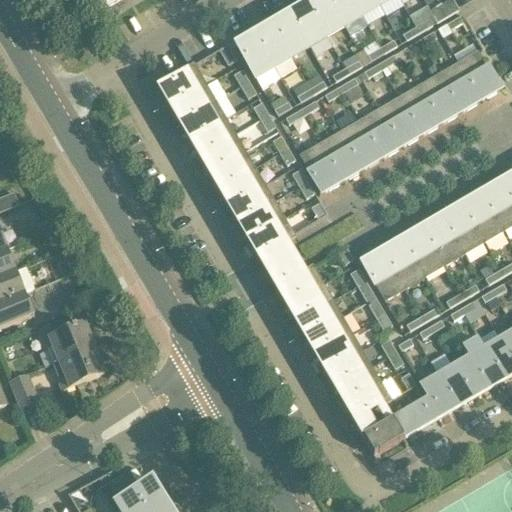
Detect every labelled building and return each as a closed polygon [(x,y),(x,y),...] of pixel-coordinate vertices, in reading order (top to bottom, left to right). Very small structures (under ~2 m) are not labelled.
[(90,0),(98,13),(120,0),(90,0)] [(326,0),(317,0),(307,6),(327,40),(344,30),(326,0)] [(350,0),(326,0),(344,30),(362,19),(350,0)] [(373,0),(350,0),(362,19),(379,9),(373,0)] [(373,0),(379,9),(394,0),(373,0)] [(307,6),(289,17),(309,50),(327,40),(307,6)] [(455,7),(433,20),(436,26),(459,13),(455,7)] [(289,17),(272,27),(291,61),(309,50),(289,17)] [(462,18),(446,27),(450,34),(466,25),(462,18)] [(428,22),(415,30),(419,37),(432,29),(428,22)] [(272,27),(254,37),(274,71),(291,61),(272,27)] [(415,30),(402,38),(406,44),(419,37),(415,30)] [(432,35),(418,44),(422,51),(436,42),(432,35)] [(254,37),(236,48),(255,82),(274,71),(254,37)] [(393,43),(380,51),(384,57),(397,50),(393,43)] [(418,44),(403,53),(407,59),(422,51),(418,44)] [(228,48),(218,54),(227,70),(237,65),(228,48)] [(380,51),(367,58),(371,65),(384,57),(380,51)] [(477,54),(457,66),(479,104),(502,91),(501,90),(499,91),(477,54)] [(393,58),(378,67),(382,74),(397,65),(393,58)] [(358,64),(345,71),(349,78),(362,70),(358,64)] [(457,66),(437,77),(460,116),(479,104),(457,66)] [(378,67),(364,76),(368,82),(382,74),(378,67)] [(159,91),(158,91),(169,110),(205,89),(193,68),(168,83),(170,86),(160,92),(159,91)] [(345,71),(332,79),(336,85),(349,78),(345,71)] [(242,73),(232,79),(239,91),(249,85),(242,73)] [(437,77),(417,89),(440,127),(460,116),(437,77)] [(354,82),(339,90),(343,97),(358,88),(354,82)] [(323,84),(310,92),(313,98),(326,91),(323,84)] [(249,85),(239,91),(246,103),(256,97),(249,85)] [(205,89),(169,110),(178,127),(215,106),(205,89)] [(417,89),(398,100),(420,139),(440,127),(417,89)] [(339,90),(324,99),(328,105),(343,97),(339,90)] [(310,92),(297,100),(300,106),(313,98),(310,92)] [(398,100),(378,112),(401,150),(420,139),(398,100)] [(238,102),(229,105),(237,122),(245,119),(238,102)] [(288,105),(274,113),(278,119),(291,111),(288,105)] [(315,105),(300,113),(304,120),(318,111),(315,105)] [(215,106),(178,127),(188,143),(224,122),(215,106)] [(262,106),(252,112),(259,124),(269,118),(262,106)] [(378,112),(358,123),(381,162),(401,150),(378,112)] [(300,113),(285,122),(289,128),(304,120),(300,113)] [(269,118),(259,124),(266,136),(276,130),(269,118)] [(224,122),(188,143),(198,160),(234,139),(224,122)] [(358,123),(339,135),(361,173),(381,162),(358,123)] [(339,135),(319,146),(342,185),(361,173),(339,135)] [(234,139),(198,160),(207,176),(244,155),(234,139)] [(281,139),(271,145),(278,157),(288,152),(281,139)] [(319,146),(299,158),(321,195),(318,197),(319,198),(342,185),(319,146)] [(288,152),(278,157),(285,169),(295,163),(288,152)] [(244,155),(207,176),(217,193),(253,172),(244,155)] [(253,172),(217,193),(227,210),(263,188),(253,172)] [(300,173),(290,178),(297,190),(307,185),(300,173)] [(511,177),(500,184),(511,205),(511,177)] [(511,205),(500,184),(480,196),(503,234),(511,228),(511,205)] [(307,185),(297,190),(305,203),(314,197),(307,185)] [(263,188),(227,210),(237,226),(273,205),(263,188)] [(480,196),(460,207),(483,246),(503,234),(480,196)] [(273,205),(237,226),(246,243),(282,221),(273,205)] [(320,206),(310,211),(317,224),(327,218),(320,206)] [(460,207),(441,219),(463,257),(483,246),(460,207)] [(441,219),(421,230),(444,269),(463,257),(441,219)] [(282,221),(246,243),(256,259),(283,243),(284,244),(292,239),(282,221)] [(421,230),(401,242),(424,280),(444,269),(421,230)] [(57,242),(52,233),(49,234),(43,237),(47,246),(57,242)] [(401,242),(382,253),(404,292),(424,280),(401,242)] [(290,253),(284,244),(283,243),(256,259),(262,270),(269,282),(275,292),(303,276),(302,275),(297,266),(290,253)] [(346,250),(336,256),(343,269),(353,263),(346,250)] [(0,280),(15,274),(6,252),(0,254),(0,280)] [(382,253),(359,267),(360,268),(362,266),(384,304),(404,292),(382,253)] [(511,265),(499,273),(502,279),(511,273),(511,265)] [(0,306),(24,296),(33,293),(24,270),(15,274),(0,280),(0,306)] [(303,276),(275,292),(285,309),(321,288),(311,270),(302,275),(303,276)] [(358,272),(348,277),(356,290),(365,284),(358,272)] [(499,273),(484,282),(488,288),(502,279),(499,273)] [(365,284),(356,290),(363,302),(373,296),(365,284)] [(502,287),(491,293),(495,299),(506,293),(502,287)] [(321,288),(285,309),(295,325),(331,304),(321,288)] [(474,288),(460,296),(463,302),(478,294),(474,288)] [(491,293),(481,300),(484,306),(495,299),(491,293)] [(0,332),(33,320),(24,296),(0,306),(0,332)] [(460,296),(445,305),(449,311),(463,302),(460,296)] [(331,304),(295,325),(304,342),(340,321),(331,304)] [(378,305),(368,311),(375,323),(385,317),(378,305)] [(471,305),(460,311),(464,318),(475,311),(471,305)] [(435,311),(420,319),(424,325),(439,317),(435,311)] [(460,311),(450,318),(453,324),(464,318),(460,311)] [(385,317),(375,323),(382,335),(392,329),(385,317)] [(420,319),(406,328),(409,334),(424,325),(420,319)] [(340,321),(304,342),(314,358),(350,337),(340,321)] [(59,323),(37,333),(45,353),(52,351),(58,365),(93,351),(83,327),(64,335),(59,323)] [(440,323),(429,330),(433,336),(444,329),(440,323)] [(429,330),(418,336),(422,342),(433,336),(429,330)] [(511,334),(499,342),(511,364),(511,334)] [(350,337),(314,358),(324,375),(360,354),(350,337)] [(413,339),(398,348),(401,354),(417,345),(413,339)] [(462,350),(468,360),(487,392),(502,383),(484,351),(478,341),(462,350)] [(511,364),(499,342),(484,351),(502,383),(511,377),(511,364)] [(389,343),(380,348),(387,360),(396,355),(389,343)] [(63,378),(57,381),(62,394),(103,377),(93,351),(58,365),(63,378)] [(360,354),(324,375),(333,391),(370,370),(360,354)] [(396,355),(387,360),(394,372),(403,367),(396,355)] [(468,360),(453,370),(471,401),(487,392),(468,360)] [(370,370),(333,391),(343,408),(379,387),(370,370)] [(453,370),(437,379),(456,410),(471,401),(453,370)] [(408,376),(399,381),(406,393),(415,388),(408,376)] [(26,379),(9,386),(20,411),(36,404),(26,379)] [(437,379),(422,388),(440,419),(456,410),(437,379)] [(379,387),(343,408),(353,424),(389,403),(379,387)] [(429,401),(421,406),(391,423),(402,442),(440,419),(422,388),(421,388),(422,389),(429,401)] [(422,389),(414,394),(421,406),(429,401),(422,389)] [(389,403),(353,424),(373,459),(402,442),(391,423),(382,429),(373,414),(389,404),(389,403)] [(145,509),(159,500),(149,484),(148,485),(149,486),(136,494),(125,476),(100,493),(111,511),(143,511),(146,510),(145,509)] [(146,510),(143,511),(166,511),(159,500),(145,509),(146,510)]
